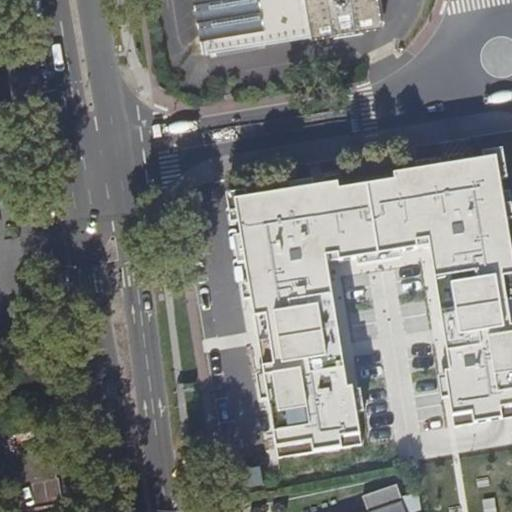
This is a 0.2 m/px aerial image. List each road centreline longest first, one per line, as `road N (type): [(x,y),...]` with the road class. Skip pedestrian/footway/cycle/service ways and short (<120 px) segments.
road 1 (primary): [(171,511),(111,148)]
road 2 (primary): [(71,153),(119,452)]
road 3 (tertiary): [(499,54),(370,113),(218,140)]
road 4 (primary): [(47,0),(71,153)]
road 5 (primary): [(111,148),(86,0)]
road 6 (unclassified): [(0,474),(119,452)]
